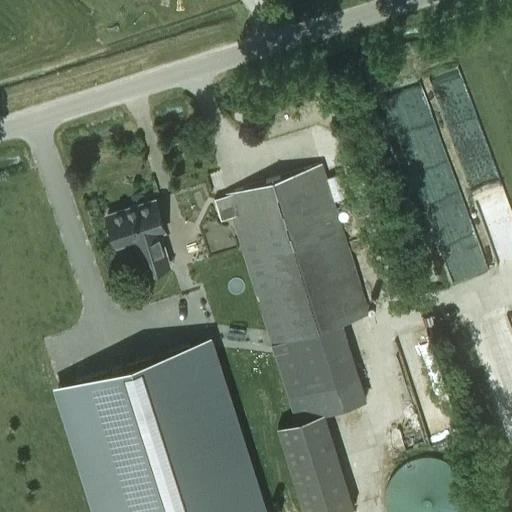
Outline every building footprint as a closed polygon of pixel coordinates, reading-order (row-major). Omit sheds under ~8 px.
[(430,77),(472,199),(503,189),(461,66),(430,77)] [(335,117),(340,132),(353,127),(348,113),(335,117)] [(273,343),(341,322),(369,313),(321,163),(226,193),(227,194),(215,198),(219,210),(222,219),(233,216),(273,343)] [(327,177),(334,200),(348,196),(340,173),(327,177)] [(428,201),(451,282),(511,264),(511,205),(504,208),(509,224),(483,231),(470,189),(428,201)] [(146,271),(170,263),(160,231),(165,229),(155,198),(108,213),(117,244),(136,239),(146,271)] [(263,511),(208,337),(58,385),(98,511),(263,511)] [(325,411),(365,398),(352,356),(284,377),(298,419),(325,411)] [(511,382),(495,382),(494,397),(511,396),(511,382)] [(467,511),(468,509),(469,505),(470,502),(470,498),(470,494),(469,491),(468,487),(467,484),(466,480),(464,477),(462,474),(460,471),(458,468),(455,466),(452,464),(449,462),(446,460),(442,458),(439,457),(435,456),(432,456),(428,456),(424,456),(421,456),(417,457),(414,458),(410,459),(407,461),(404,463),(401,465),(398,468),(396,470),(393,473),(391,476),(390,479),(388,483),(387,486),(386,490),(385,493),(385,497),(385,501),(386,504),(386,508),(387,511),(467,511)]
